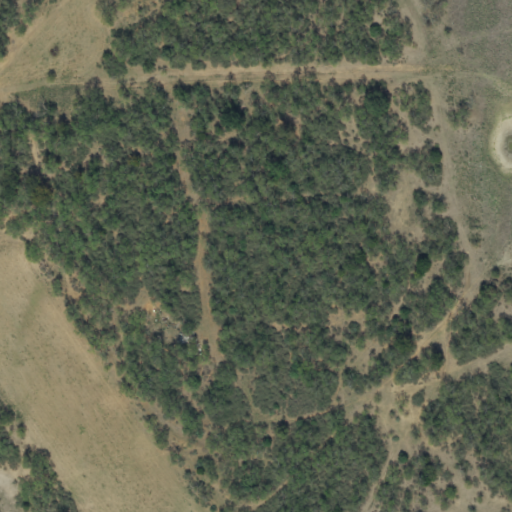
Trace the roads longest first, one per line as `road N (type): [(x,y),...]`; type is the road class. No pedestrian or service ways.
road 1 (track): [(0,218),(20,234),(206,502),(227,511),(260,506),(454,310),(464,280),(418,36),(398,0)]
road 2 (track): [(511,99),(448,72),(110,80),(0,96)]
road 3 (track): [(174,77),(174,150),(198,234),(202,348),(246,398),(286,406),(378,394)]
road 4 (track): [(511,355),(434,384),(394,434)]
road 5 (track): [(378,394),(380,422),(394,434),(358,511)]
